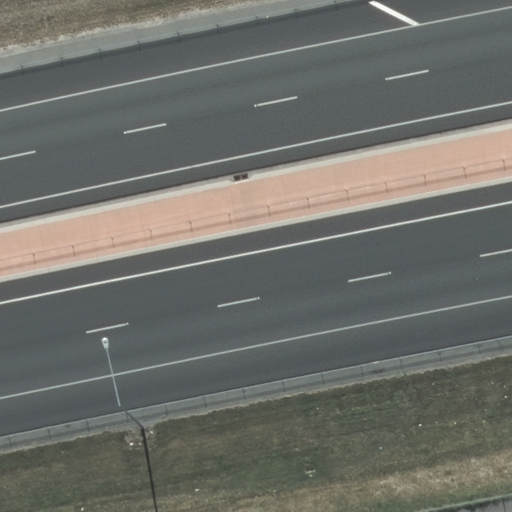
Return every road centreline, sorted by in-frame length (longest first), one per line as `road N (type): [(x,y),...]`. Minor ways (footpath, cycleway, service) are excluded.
road 1 (motorway): [(0,160),(511,54)]
road 2 (motorway): [(511,248),(0,350)]
